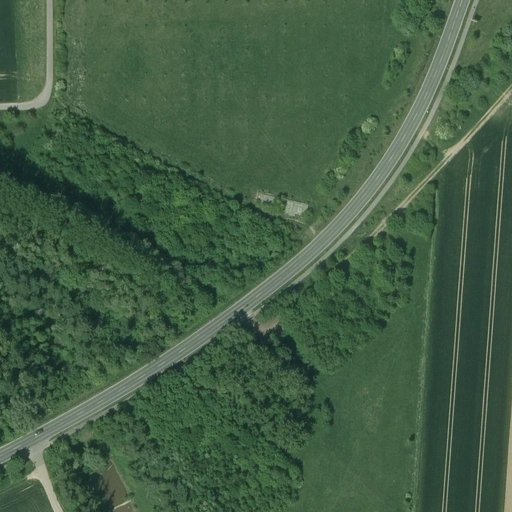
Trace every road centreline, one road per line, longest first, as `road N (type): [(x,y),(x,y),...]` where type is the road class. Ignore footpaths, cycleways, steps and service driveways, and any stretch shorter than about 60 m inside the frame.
road 1 (secondary): [(0,454),(198,341),(322,242),(402,141),(461,0)]
road 2 (track): [(236,313),(264,326),(305,295),(385,224),(511,87)]
